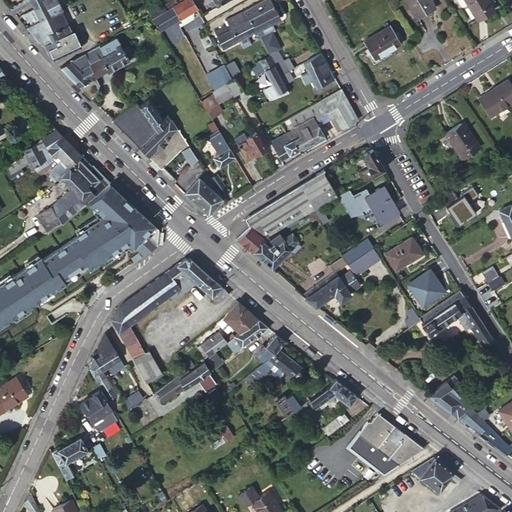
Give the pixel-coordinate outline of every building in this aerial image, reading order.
[(39,18),(60,7),(56,0),(42,0),(44,2),(33,8),(36,13),(39,19),(39,18)] [(168,0),(149,11),(160,29),(179,18),(168,0)] [(168,0),(179,18),(192,10),(196,8),(191,0),(168,0)] [(272,5),(269,0),(259,0),(243,9),(254,30),(267,54),(276,49),(277,48),(268,32),(262,35),(258,28),(268,22),(279,16),(272,5)] [(428,1),(428,0),(406,0),(417,18),(433,9),(428,1)] [(455,0),(460,8),(467,4),(476,20),(494,9),(487,0),(455,0)] [(46,33),(68,23),(60,7),(39,18),(39,19),(42,25),(46,33)] [(254,30),(243,9),(225,19),(228,23),(214,31),(215,33),(215,34),(222,47),(238,39),(243,47),(252,43),(247,34),(254,30)] [(192,10),(179,18),(182,23),(193,17),(193,14),(192,10)] [(43,34),(46,33),(42,25),(39,19),(36,21),(43,34)] [(272,29),(268,22),(258,28),(262,35),(268,32),(272,29)] [(44,47),(45,50),(48,49),(52,56),(79,42),(72,29),(71,29),(68,23),(46,33),(50,40),(43,43),(44,47)] [(388,25),(363,40),(374,58),(399,43),(388,25)] [(118,40),(114,35),(99,44),(104,53),(99,56),(100,58),(90,65),(95,76),(105,70),(106,71),(116,65),(128,58),(127,57),(134,54),(127,42),(121,46),(118,40)] [(193,53),(188,42),(182,46),(187,56),(193,53)] [(104,53),(99,44),(88,50),(70,59),(59,67),(65,72),(74,82),(83,74),(79,70),(90,65),(100,58),(99,56),(104,53)] [(222,62),(215,46),(197,53),(204,70),(222,62)] [(287,70),(293,67),(286,57),(282,59),(276,49),(267,54),(279,75),(287,70)] [(332,79),(319,53),(302,62),(305,68),(314,85),(315,88),(332,79)] [(258,60),(250,66),(254,72),(262,68),(271,83),(263,89),(269,100),(287,91),(286,88),(283,84),(279,75),(267,54),(259,59),(258,60)] [(233,60),(225,65),(231,77),(239,73),(233,60)] [(88,80),(95,76),(90,65),(79,70),(83,74),(74,82),(81,89),(88,82),(88,80)] [(229,80),(231,78),(224,65),(205,75),(213,89),(215,88),(229,80)] [(314,85),(305,68),(298,72),(307,89),(314,85)] [(287,70),(279,75),(283,84),(292,79),(287,70)] [(100,84),(95,76),(88,80),(88,82),(81,89),(91,99),(100,84)] [(213,89),(211,90),(212,93),(214,96),(229,88),(233,94),(241,90),(234,77),(231,78),(229,80),(215,88),(213,89)] [(511,101),(511,88),(507,79),(478,97),(489,116),(511,101)] [(340,87),(339,88),(323,98),(326,103),(331,111),(333,116),(340,128),(357,118),(340,87)] [(212,93),(200,100),(210,117),(221,111),(217,103),(233,94),(229,88),(214,96),(212,93)] [(138,104),(136,101),(111,119),(125,133),(138,146),(168,117),(165,112),(166,111),(154,93),(138,104)] [(326,103),(323,98),(288,117),(293,126),(306,119),(313,115),(315,119),(326,113),(329,118),(333,116),(331,111),(326,103)] [(315,119),(318,124),(324,120),(329,118),(326,113),(315,119)] [(294,128),(304,145),(311,141),(313,144),(325,137),(323,134),(318,124),(315,119),(313,115),(306,119),(293,126),(294,128)] [(169,116),(168,117),(138,146),(148,156),(149,157),(168,136),(177,127),(169,116)] [(336,130),(340,128),(333,116),(329,118),(336,130)] [(216,127),(212,121),(207,124),(210,131),(216,127)] [(467,136),(459,124),(445,134),(461,158),(478,147),(470,134),(467,136)] [(188,144),(177,127),(168,136),(177,150),(180,148),(188,144)] [(294,128),(269,141),(279,159),(304,145),(294,128)] [(68,143),(55,129),(40,138),(37,141),(21,151),(23,156),(27,164),(31,162),(34,167),(52,155),(57,161),(49,168),(49,172),(56,178),(59,174),(76,158),(79,155),(68,143)] [(218,165),(233,155),(217,129),(210,134),(215,143),(212,145),(215,153),(212,156),(218,165)] [(254,153),(264,147),(258,136),(255,131),(236,142),(244,156),(252,150),(254,153)] [(168,136),(149,157),(160,167),(176,151),(177,150),(168,136)] [(196,140),(189,145),(202,166),(203,168),(204,169),(208,167),(200,154),(203,152),(196,140)] [(189,145),(188,144),(180,148),(190,164),(194,170),(202,166),(189,145)] [(361,181),(383,169),(371,148),(362,153),(367,162),(369,165),(366,167),(357,172),(361,181)] [(27,164),(23,156),(5,167),(9,174),(13,172),(21,168),(27,164)] [(54,214),(63,222),(87,201),(100,189),(107,183),(91,166),(88,169),(82,163),(76,158),(59,174),(71,187),(50,206),(54,214)] [(190,164),(173,181),(175,183),(183,190),(197,174),(194,170),(190,164)] [(197,174),(203,168),(202,166),(194,170),(197,174)] [(21,168),(13,172),(16,178),(24,173),(21,168)] [(206,183),(221,196),(204,169),(203,168),(197,174),(206,183)] [(322,175),(322,170),(319,172),(315,174),(313,180),(301,187),(300,192),(285,201),(278,200),(262,210),(261,217),(249,225),(262,237),(266,236),(279,228),(286,224),(296,218),(312,209),(318,206),(336,196),(333,191),(324,174),(322,175)] [(185,193),(192,199),(206,183),(197,174),(183,190),(185,193)] [(58,285),(64,281),(61,277),(85,261),(88,266),(94,262),(94,263),(102,258),(101,258),(126,241),(141,256),(154,247),(155,230),(155,229),(148,222),(128,202),(113,188),(107,183),(100,189),(87,201),(98,213),(100,216),(74,234),(76,236),(40,260),(39,257),(22,268),(22,269),(13,275),(13,274),(0,282),(0,322),(3,320),(4,321),(11,316),(11,315),(27,305),(27,306),(35,301),(34,300),(50,290),(58,285)] [(192,199),(207,212),(221,196),(206,183),(192,199)] [(382,184),(378,187),(378,188),(374,190),(375,192),(367,197),(366,197),(372,208),(380,221),(396,211),(385,192),(386,192),(382,184)] [(451,189),(439,197),(445,205),(447,204),(452,210),(448,213),(455,225),(475,211),(467,200),(477,193),(471,184),(461,191),(462,192),(456,196),(451,189)] [(333,191),(336,196),(339,194),(345,190),(342,186),(333,191)] [(345,190),(339,194),(350,214),(361,211),(362,213),(368,210),(367,209),(372,208),(366,197),(367,197),(363,191),(358,193),(352,196),(353,197),(352,197),(347,189),(345,190)] [(511,208),(511,206),(510,205),(498,210),(501,217),(511,239),(511,240),(511,208)] [(59,222),(61,224),(63,222),(54,214),(50,206),(47,208),(36,215),(46,230),(59,222)] [(325,217),(318,206),(312,209),(320,220),(325,217)] [(511,239),(501,217),(499,218),(509,240),(511,239)] [(298,222),(296,218),(286,224),(288,228),(298,222)] [(242,243),(251,251),(262,237),(249,225),(236,238),(242,243)] [(262,260),(270,267),(288,249),(296,241),(291,233),(282,240),(277,233),(268,238),(266,236),(262,237),(251,251),(262,260)] [(420,253),(410,236),(384,253),(394,269),(420,253)] [(341,254),(347,262),(372,245),(366,237),(341,254)] [(296,241),(288,249),(293,253),(301,246),(296,241)] [(379,258),(371,247),(348,264),(355,275),(379,258)] [(132,262),(140,257),(137,252),(129,258),(132,262)] [(328,265),(333,272),(346,263),(342,256),(328,265)] [(112,316),(111,319),(119,333),(132,323),(169,296),(173,300),(190,287),(187,283),(192,279),(196,283),(211,296),(212,296),(218,302),(228,293),(220,287),(221,285),(219,283),(191,259),(184,258),(131,295),(123,302),(120,305),(116,311),(112,316)] [(491,265),(479,271),(483,278),(495,271),(491,265)] [(444,289),(430,268),(408,283),(423,305),(438,294),(444,289)] [(304,298),(315,305),(333,293),(339,301),(349,294),(347,292),(358,285),(348,271),(338,278),(333,272),(301,294),(302,296),(304,298)] [(495,271),(483,278),(484,280),(496,273),(495,271)] [(497,273),(485,280),(490,288),(501,281),(497,273)] [(190,287),(196,283),(192,279),(187,283),(190,287)] [(486,347),(493,343),(459,290),(420,316),(418,317),(420,319),(423,323),(421,324),(427,334),(455,315),(460,323),(465,320),(468,326),(481,346),(484,344),(486,347)] [(248,309),(237,300),(223,317),(233,327),(238,332),(256,317),(257,317),(248,309)] [(418,317),(420,316),(416,311),(406,318),(410,326),(420,319),(418,317)] [(233,327),(223,317),(216,322),(226,333),(233,327)] [(262,322),(256,317),(238,332),(225,341),(232,351),(252,337),(266,326),(262,322)] [(132,323),(119,333),(133,357),(147,350),(132,323)] [(207,350),(209,353),(225,341),(217,331),(202,342),(204,345),(202,347),(205,352),(207,350)] [(277,348),(284,340),(279,336),(274,332),(273,332),(263,345),(262,345),(257,351),(258,351),(254,355),(263,362),(272,354),(277,348)] [(102,355),(94,360),(104,376),(106,375),(105,371),(104,370),(103,369),(105,368),(109,374),(123,366),(103,333),(97,346),(102,355)] [(300,367),(277,348),(272,354),(263,362),(255,368),(262,373),(264,374),(270,368),(272,370),(270,372),(279,378),(285,371),(292,378),(300,367)] [(133,357),(146,382),(161,373),(147,350),(133,357)] [(214,369),(222,363),(215,353),(207,359),(214,369)] [(92,357),(87,368),(107,401),(110,399),(106,393),(112,390),(104,376),(94,360),(92,357)] [(186,368),(156,390),(163,400),(195,379),(204,391),(216,383),(208,372),(210,371),(203,361),(188,370),(186,368)] [(255,368),(242,378),(250,384),(256,377),(258,377),(262,373),(255,368)] [(445,381),(468,405),(475,398),(453,375),(445,381)] [(25,393),(14,376),(0,384),(0,411),(13,403),(13,402),(25,393)] [(348,404),(355,395),(346,388),(334,379),(328,386),(326,386),(308,400),(306,401),(311,407),(313,406),(313,407),(325,398),(332,392),(336,395),(348,404)] [(441,403),(457,416),(468,405),(445,381),(444,381),(428,393),(441,403)] [(99,429),(116,418),(112,412),(112,411),(99,389),(89,396),(90,397),(79,403),(95,428),(99,429)] [(127,407),(142,397),(138,390),(123,400),(127,407)] [(306,401),(308,400),(302,392),(297,396),(303,404),(306,401)] [(333,399),(336,395),(332,392),(325,398),(329,402),(333,399)] [(295,410),(299,406),(291,394),(285,398),(283,395),(274,402),(285,417),(292,411),(295,410)] [(511,400),(498,410),(511,431),(511,400)] [(467,424),(477,414),(475,412),(468,405),(457,416),(467,424)] [(321,429),(326,435),(348,419),(343,412),(324,427),(321,429)] [(398,464),(422,448),(406,435),(400,431),(397,435),(393,432),(395,429),(390,425),(391,424),(376,412),(371,420),(367,421),(348,448),(383,473),(398,464)] [(477,414),(467,424),(473,429),(486,439),(493,430),(477,414)] [(321,429),(324,427),(319,420),(313,425),(318,431),(321,429)] [(222,434),(224,437),(226,441),(233,436),(225,424),(205,438),(208,443),(222,434)] [(506,454),(511,449),(493,430),(486,439),(506,454)] [(51,451),(65,479),(73,475),(65,461),(87,450),(86,449),(91,447),(90,445),(84,432),(51,451)] [(210,446),(224,437),(222,434),(208,443),(210,446)] [(90,445),(91,447),(98,458),(105,454),(98,441),(90,445)] [(262,456),(266,454),(259,443),(255,445),(262,456)] [(431,455),(411,469),(437,489),(448,473),(458,480),(461,477),(431,455)] [(250,487),(236,496),(243,507),(250,502),(256,511),(281,511),(266,490),(257,497),(250,487)] [(163,500),(167,498),(161,489),(157,491),(163,500)] [(23,502),(24,503),(30,511),(38,511),(31,494),(23,502)] [(493,511),(500,508),(491,501),(482,494),(450,511),(493,511)] [(52,511),(77,511),(71,499),(52,509),(52,511)]
